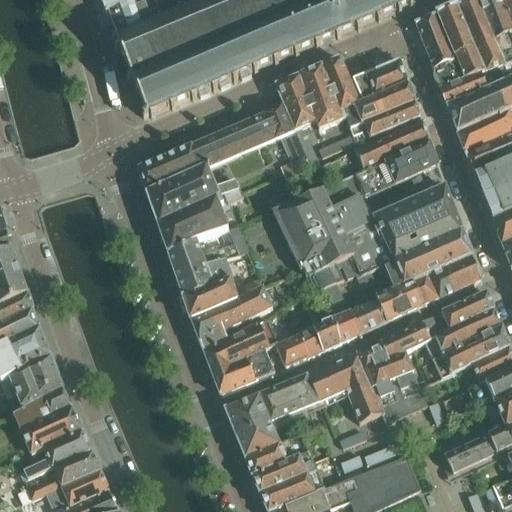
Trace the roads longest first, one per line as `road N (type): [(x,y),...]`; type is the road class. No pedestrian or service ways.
road 1 (unclassified): [(134,511),(38,278),(14,191)]
road 2 (residential): [(207,413),(500,285)]
road 3 (residential): [(390,28),(146,133),(113,157)]
road 4 (residential): [(500,285),(417,71),(390,28)]
road 5 (unclassified): [(113,157),(207,413)]
road 6 (unclassified): [(72,0),(113,157)]
